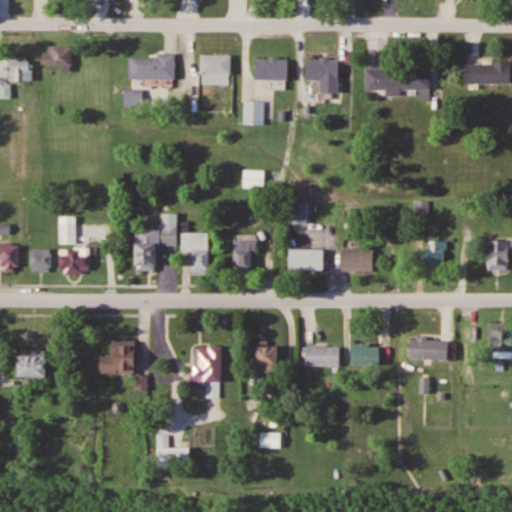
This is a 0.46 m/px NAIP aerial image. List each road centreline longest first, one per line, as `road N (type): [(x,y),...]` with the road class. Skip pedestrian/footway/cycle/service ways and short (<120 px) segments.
road 1 (residential): [(511,299),(0,295)]
road 2 (residential): [(511,24),(0,21)]
